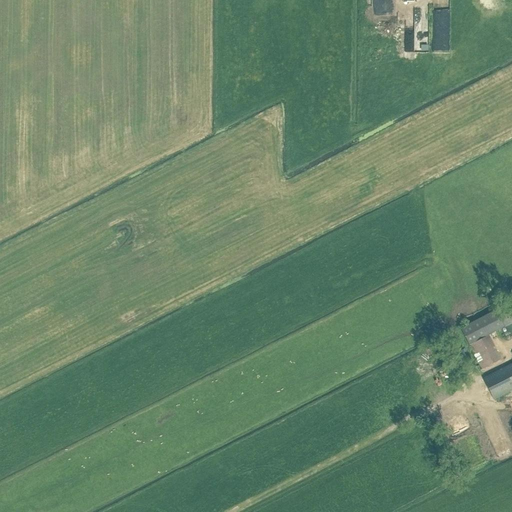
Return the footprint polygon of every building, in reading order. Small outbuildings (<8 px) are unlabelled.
[(394,12),(393,0),(374,0),(376,13),(394,12)] [(436,4),(436,50),(447,50),(447,5),(436,4)] [(407,37),(418,37),(418,24),(407,24),(407,37)] [(419,53),(428,53),(428,38),(419,38),(419,53)] [(487,336),(504,327),(510,339),(511,338),(511,309),(499,316),(496,311),(460,330),(481,370),(500,360),(487,336)] [(494,400),(511,391),(511,364),(483,379),(494,400)]
